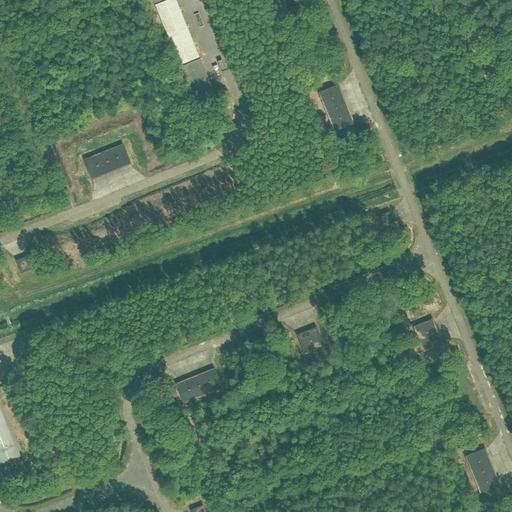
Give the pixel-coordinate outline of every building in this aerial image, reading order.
[(176,0),(168,0),(156,5),(180,66),(199,58),(176,0)] [(303,0),(281,0),(285,10),(304,2),(303,0)] [(511,0),(485,0),(490,12),(511,2),(511,0)] [(200,59),(181,67),(196,105),(215,97),(200,59)] [(338,85),(319,93),(334,131),(353,124),(338,85)] [(123,145),(85,160),(92,179),(131,164),(123,145)] [(389,212),(378,217),(382,227),(393,222),(389,212)] [(27,257),(17,261),(22,273),(31,269),(27,257)] [(432,319),(413,327),(421,346),(440,338),(432,319)] [(316,328),(297,335),(305,354),(324,347),(316,328)] [(214,369),(176,384),(184,403),(222,388),(214,369)] [(0,408),(0,463),(19,456),(0,408)] [(485,449),(466,456),(481,495),(500,487),(485,449)]
